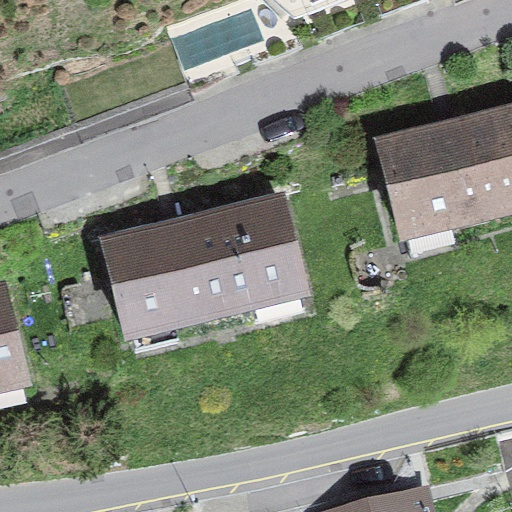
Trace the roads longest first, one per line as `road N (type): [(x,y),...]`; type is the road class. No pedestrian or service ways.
road 1 (residential): [(0,201),(511,7)]
road 2 (residential): [(0,510),(511,409)]
